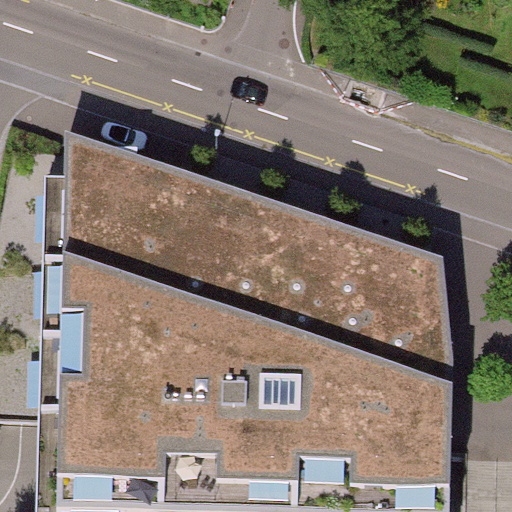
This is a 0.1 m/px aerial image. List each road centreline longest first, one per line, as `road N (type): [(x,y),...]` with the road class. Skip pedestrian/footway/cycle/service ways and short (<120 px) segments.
road 1 (tertiary): [(235,98),(511,191)]
road 2 (tertiary): [(0,26),(235,98)]
